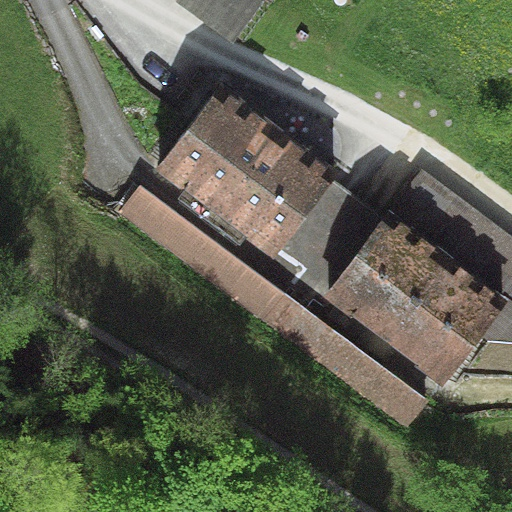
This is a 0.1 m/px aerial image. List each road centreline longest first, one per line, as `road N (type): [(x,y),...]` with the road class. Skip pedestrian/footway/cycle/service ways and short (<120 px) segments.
road 1 (track): [(0,288),(389,511)]
road 2 (track): [(148,3),(511,223)]
